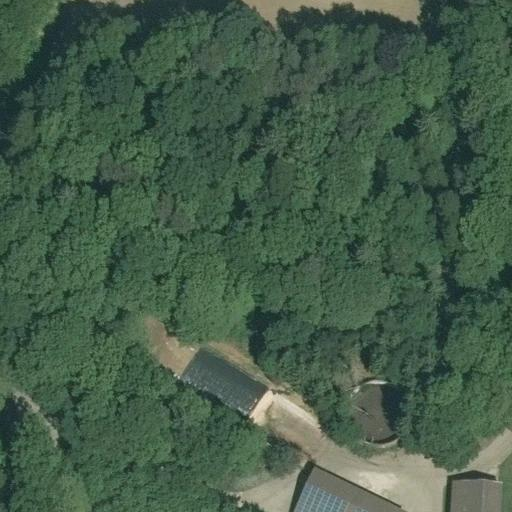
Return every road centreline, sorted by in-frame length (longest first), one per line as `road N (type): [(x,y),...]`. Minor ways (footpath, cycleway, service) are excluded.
road 1 (track): [(473,0),(434,465),(391,478),(328,447),(299,487),(263,510),(176,487),(14,425)]
road 2 (track): [(0,197),(20,137),(73,66),(126,39),(170,35),(472,60)]
road 3 (unclassified): [(28,511),(0,376)]
